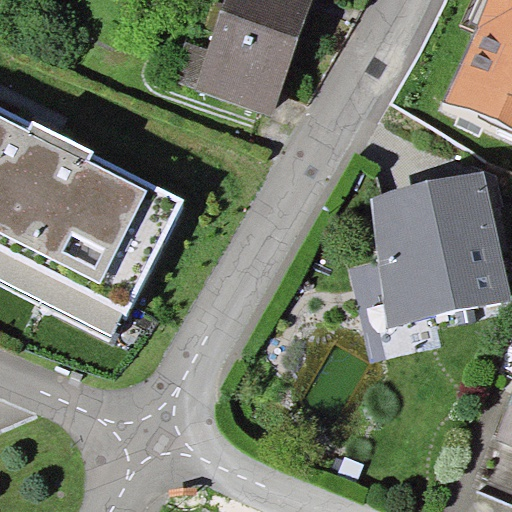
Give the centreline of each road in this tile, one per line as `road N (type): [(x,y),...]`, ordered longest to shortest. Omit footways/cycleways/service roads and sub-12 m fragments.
road 1 (residential): [(394,0),(158,439)]
road 2 (residential): [(338,511),(158,439)]
road 3 (residential): [(158,439),(0,374)]
